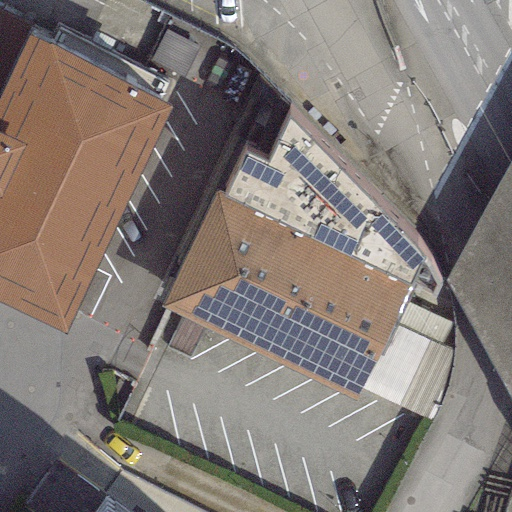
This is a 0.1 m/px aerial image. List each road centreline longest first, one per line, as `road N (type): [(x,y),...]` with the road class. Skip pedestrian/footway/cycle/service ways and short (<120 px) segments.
road 1 (unknown): [(102,303),(347,466)]
road 2 (residential): [(0,496),(45,433),(54,395),(0,367)]
